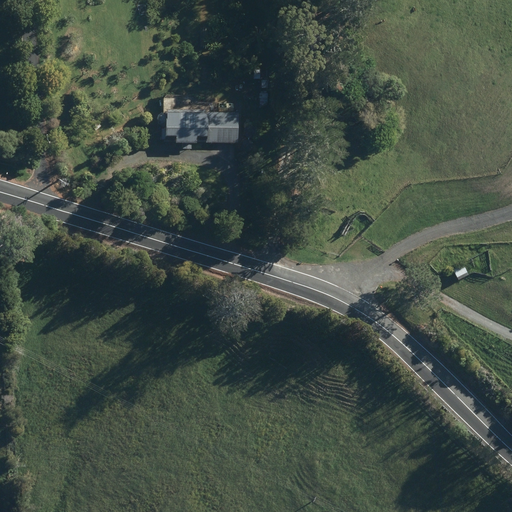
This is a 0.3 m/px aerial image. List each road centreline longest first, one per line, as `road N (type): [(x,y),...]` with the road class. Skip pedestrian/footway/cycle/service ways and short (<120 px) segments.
road 1 (tertiary): [(511,451),(374,316),(0,193)]
road 2 (track): [(234,266),(316,44),(294,0)]
